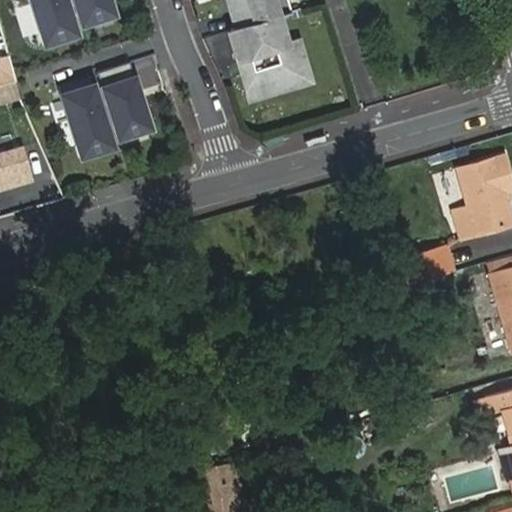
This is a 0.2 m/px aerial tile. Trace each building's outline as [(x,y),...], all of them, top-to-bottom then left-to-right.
[(19,0),(32,40),(50,34),(47,27),(61,23),(54,0),(19,0)] [(62,0),(71,25),(102,15),(97,0),(62,0)] [(227,0),(236,27),(229,29),(237,59),(243,61),(245,69),(242,74),(246,87),(295,73),(285,41),(278,15),(290,11),(286,0),(227,0)] [(47,27),(50,34),(64,30),(61,23),(47,27)] [(296,38),(285,41),(295,73),(246,87),(250,98),(309,80),(296,38)] [(118,63),(86,73),(106,139),(138,129),(118,63)] [(0,102),(16,99),(8,66),(0,67),(0,102)] [(79,78),(63,82),(66,90),(81,85),(79,78)] [(63,82),(47,87),(69,158),(87,152),(85,145),(99,141),(81,85),(66,90),(63,82)] [(85,145),(87,152),(101,148),(99,141),(85,145)] [(0,183),(24,177),(16,146),(0,150),(0,183)] [(454,172),(464,210),(450,214),(458,240),(508,225),(499,195),(510,192),(501,158),(454,172)] [(399,263),(406,287),(451,274),(445,250),(399,263)] [(511,267),(483,276),(507,357),(511,354),(511,267)] [(230,320),(183,334),(188,350),(234,337),(230,320)] [(511,390),(479,399),(485,417),(496,414),(511,462),(511,479),(503,482),(510,502),(511,501),(511,390)] [(240,511),(234,463),(226,465),(233,511),(240,511)] [(233,511),(226,465),(195,469),(200,511),(233,511)] [(511,511),(511,510),(510,502),(483,509),(483,511),(511,511)]
